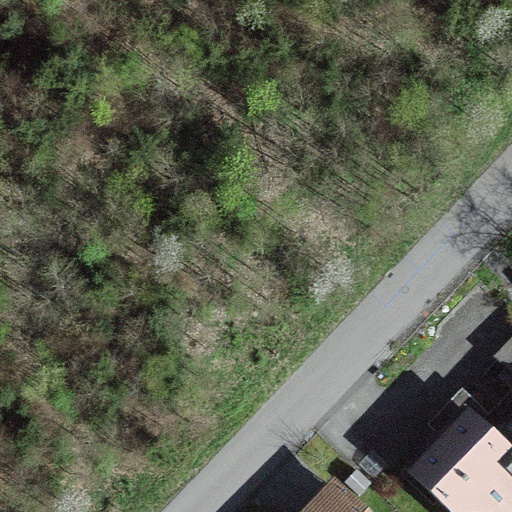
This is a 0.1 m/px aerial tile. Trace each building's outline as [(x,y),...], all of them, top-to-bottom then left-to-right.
[(463,390),(454,399),(495,438),(511,419),(511,338),(494,357),(511,373),(511,392),(490,416),(463,390)] [(439,439),(404,476),(441,511),(511,511),(511,485),(501,475),(511,462),(511,453),(495,438),(454,399),(427,427),(439,439)] [(511,419),(495,438),(511,453),(511,462),(501,475),(511,485),(511,419)] [(348,482),(361,495),(371,484),(357,472),(348,482)] [(365,511),(334,482),(306,511),(365,511)]
